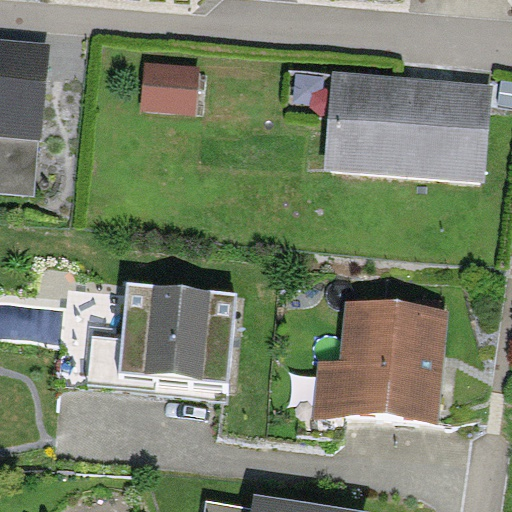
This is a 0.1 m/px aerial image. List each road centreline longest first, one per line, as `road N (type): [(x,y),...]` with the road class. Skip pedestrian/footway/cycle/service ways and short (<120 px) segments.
road 1 (residential): [(0,12),(511,49)]
road 2 (residential): [(473,511),(417,479),(108,441)]
